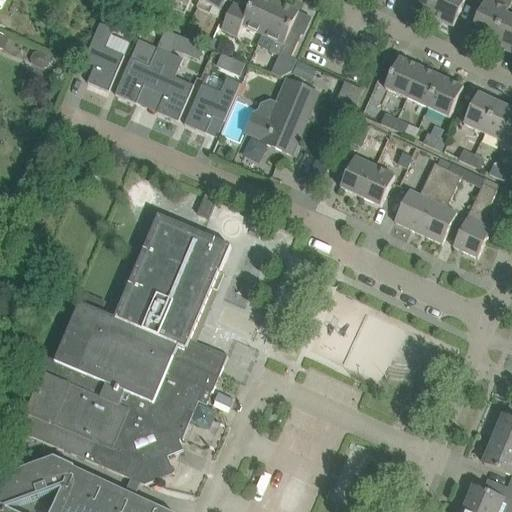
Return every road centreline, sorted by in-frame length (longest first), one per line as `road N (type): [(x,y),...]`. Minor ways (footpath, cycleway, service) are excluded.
road 1 (residential): [(493,320),(327,247),(320,223),(62,112)]
road 2 (residential): [(201,511),(259,381),(434,458)]
road 3 (residential): [(511,84),(330,0)]
